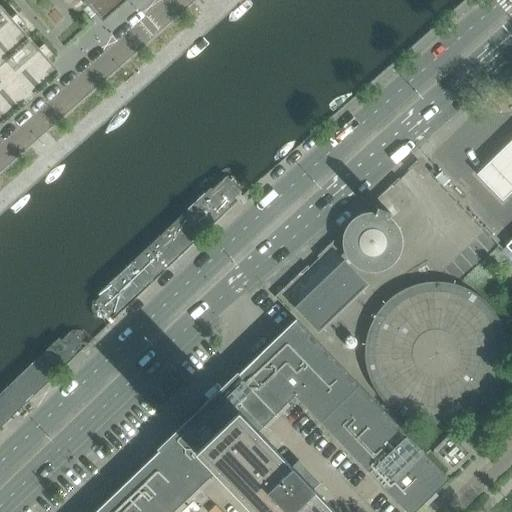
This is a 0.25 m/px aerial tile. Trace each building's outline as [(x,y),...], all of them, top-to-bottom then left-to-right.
[(82,0),(100,20),(102,23),(128,0),(82,0)] [(0,129),(61,75),(57,71),(50,63),(0,5),(0,129)] [(205,65),(189,47),(109,118),(124,136),(205,65)] [(511,140),(476,175),(502,201),(511,191),(511,140)] [(72,197),(49,171),(0,214),(0,237),(11,251),(72,197)] [(101,328),(233,202),(246,189),(237,181),(223,177),(207,190),(96,295),(92,303),(90,316),(101,328)] [(345,237),(344,242),(344,247),(345,250),(346,255),(348,258),(349,259),(353,264),(358,268),(365,271),(371,272),(378,271),(384,269),(391,264),(395,260),(398,255),(400,249),(400,242),(399,236),(397,230),(393,224),(388,220),(390,214),(377,209),(374,215),(367,216),(360,218),(354,222),(350,226),(346,232),(345,237)] [(343,261),(294,309),(318,333),(367,286),(343,261)] [(400,412),(421,421),(445,424),(468,418),(488,406),(502,387),(510,365),(511,342),(503,319),(489,300),(470,287),(447,281),(423,283),(401,292),(384,307),(372,328),(368,351),(371,375),(382,395),(400,412)] [(174,511),(208,480),(215,474),(195,453),(238,412),(257,433),(275,416),(279,413),(294,397),(295,398),(334,360),(296,320),(239,376),(237,374),(156,451),(158,453),(96,511),(174,511)] [(0,423),(89,339),(75,324),(0,396),(0,423)] [(434,465),(409,438),(334,360),(295,398),(405,511),(415,511),(449,480),(434,465)] [(333,511),(325,503),(313,491),(320,484),(298,461),(291,468),(257,433),(238,412),(195,453),(215,474),(251,511),(333,511)] [(458,440),(454,435),(453,435),(452,436),(435,452),(435,453),(435,454),(440,459),(451,471),(452,471),(453,471),(470,455),(471,454),(470,453),(458,440)]
